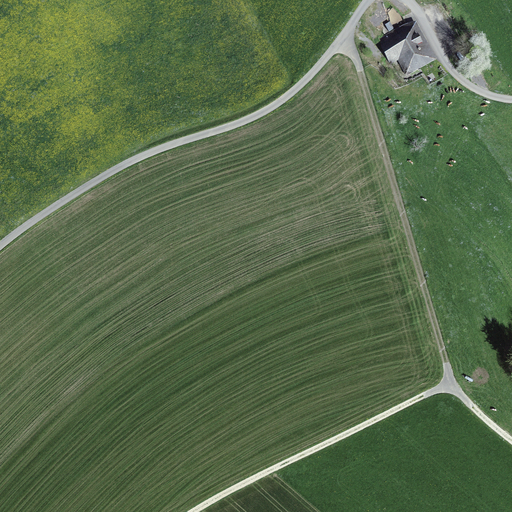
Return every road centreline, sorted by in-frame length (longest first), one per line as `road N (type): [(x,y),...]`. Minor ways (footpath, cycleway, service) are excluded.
road 1 (track): [(195,511),(448,384),(511,439)]
road 2 (track): [(448,384),(374,119),(351,47),(341,39)]
